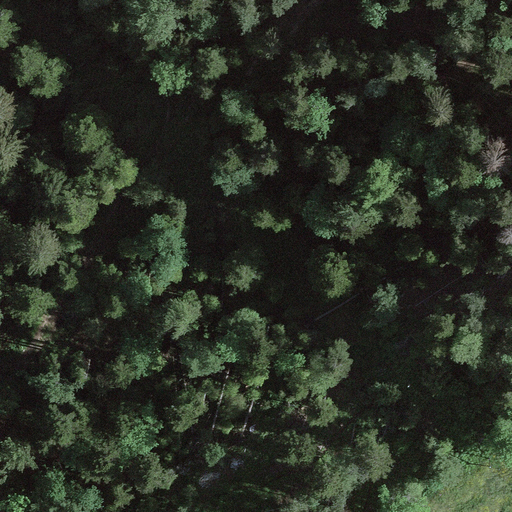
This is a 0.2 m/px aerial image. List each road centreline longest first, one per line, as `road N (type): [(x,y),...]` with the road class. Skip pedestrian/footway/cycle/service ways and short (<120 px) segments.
road 1 (track): [(0,387),(151,147),(212,0)]
road 2 (track): [(151,147),(248,72),(313,0)]
